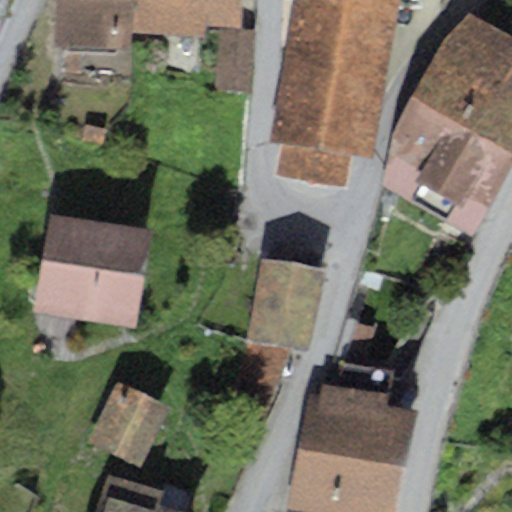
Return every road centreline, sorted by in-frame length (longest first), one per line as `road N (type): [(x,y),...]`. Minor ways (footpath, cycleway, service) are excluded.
road 1 (tertiary): [(511,186),(450,329),(410,511)]
road 2 (unclassified): [(248,511),(300,390),(351,231)]
road 3 (residential): [(351,231),(279,210),(265,198),(257,170),(262,0)]
road 4 (unclassified): [(460,0),(392,108),(351,231)]
